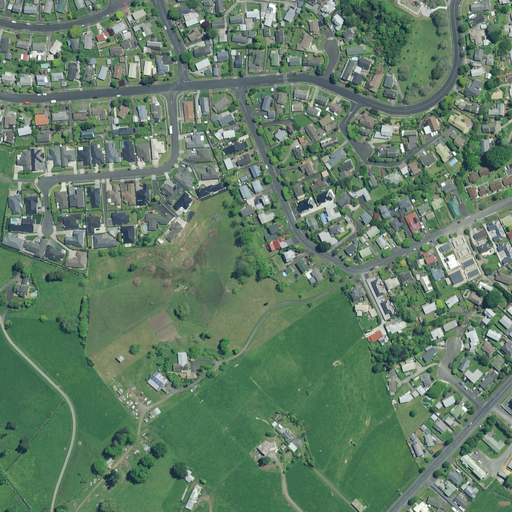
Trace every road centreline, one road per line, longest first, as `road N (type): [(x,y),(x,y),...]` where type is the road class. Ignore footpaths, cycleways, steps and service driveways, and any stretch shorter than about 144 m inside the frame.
road 1 (residential): [(511,200),(371,267),(349,268),(297,232),(234,82)]
road 2 (residential): [(171,87),(170,163),(48,181),(47,229)]
road 3 (residential): [(456,0),(458,61),(444,90),(409,110),(360,98)]
road 4 (residential): [(171,87),(0,95)]
road 5 (secondary): [(391,511),(485,410)]
road 6 (residential): [(118,6),(63,27),(0,21)]
